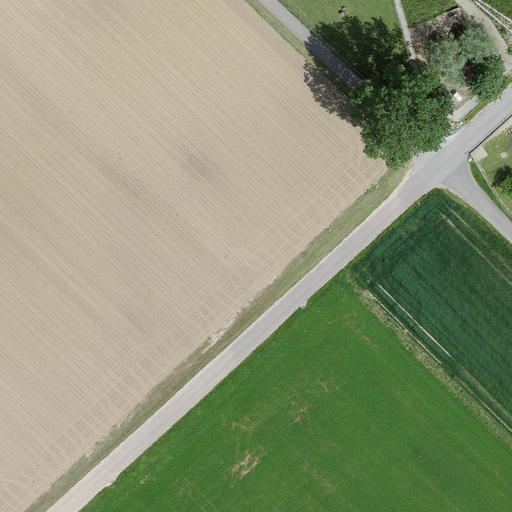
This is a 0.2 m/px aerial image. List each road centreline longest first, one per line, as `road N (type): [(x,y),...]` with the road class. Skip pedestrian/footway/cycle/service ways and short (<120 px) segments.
road 1 (residential): [(441,164),(236,348)]
road 2 (unclassified): [(236,348),(57,511)]
road 3 (track): [(265,0),(441,164)]
